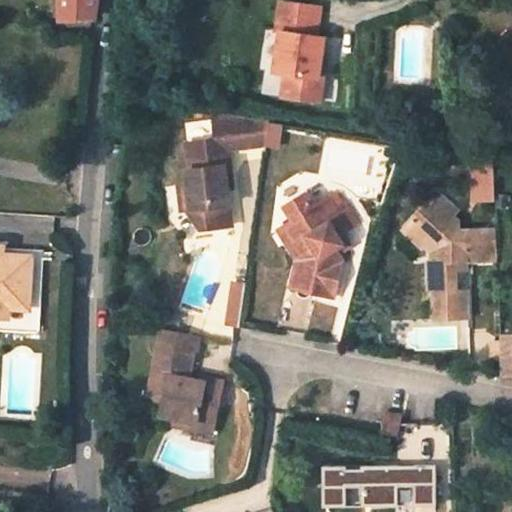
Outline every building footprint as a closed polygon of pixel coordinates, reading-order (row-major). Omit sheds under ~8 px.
[(58,0),(59,19),(93,20),(95,0),(58,0)] [(319,75),(324,36),(316,34),(321,5),(283,0),(280,0),(276,30),(280,31),(274,70),(285,72),(282,95),(320,101),(324,76),(319,75)] [(282,95),(285,72),(274,70),(280,31),(270,29),(261,92),(282,95)] [(229,205),(225,166),(229,166),(227,143),(246,145),(243,119),(213,114),(216,140),(188,143),(190,169),(186,169),(187,183),(179,184),(182,210),(187,209),(202,228),(223,226),(220,206),(229,205)] [(265,145),(269,123),(243,119),(246,145),(265,145)] [(479,158),(480,178),(493,178),(493,158),(479,158)] [(287,243),(298,260),(291,286),(334,297),(343,261),(337,252),(334,248),(341,243),(336,234),(341,231),(355,223),(343,203),(334,208),(328,196),(313,204),(306,194),(285,206),(294,220),(286,224),(294,238),(287,243)] [(458,221),(452,215),(457,210),(441,195),(426,211),(423,207),(406,225),(406,232),(408,233),(422,247),(425,245),(430,250),(430,260),(427,260),(428,287),(431,289),(433,289),(434,319),(467,317),(466,290),(456,291),(455,268),(459,268),(459,260),(498,259),(497,229),(458,230),(458,221)] [(231,226),(229,205),(220,206),(223,226),(231,226)] [(286,224),(279,229),(287,243),(294,238),(286,224)] [(336,234),(341,243),(334,248),(337,252),(349,245),(341,231),(336,234)] [(398,244),(412,257),(422,247),(408,233),(398,244)] [(0,309),(7,310),(7,307),(28,308),(29,259),(0,257),(0,309)] [(233,281),(229,323),(241,325),(245,282),(233,281)] [(182,375),(190,333),(161,328),(149,394),(163,397),(160,413),(177,417),(197,421),(198,417),(215,420),(222,383),(191,377),(182,375)] [(190,333),(182,375),(191,377),(198,335),(190,333)] [(511,334),(500,335),(501,375),(511,374),(511,334)] [(386,410),(382,431),(399,435),(403,414),(386,410)] [(176,422),(213,430),(215,420),(198,417),(197,421),(177,417),(176,422)] [(327,505),(403,506),(403,487),(416,488),(415,505),(439,506),(440,464),(327,462),(327,505)]
